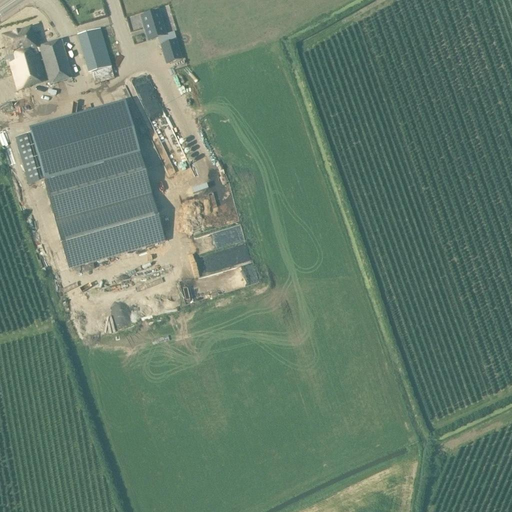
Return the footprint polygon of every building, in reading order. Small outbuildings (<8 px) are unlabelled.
[(159,12),(140,18),(147,42),(158,38),(166,64),(181,60),(173,33),(166,36),(159,12)] [(111,68),(100,30),(77,36),(89,74),(111,68)] [(3,38),(8,57),(7,57),(15,86),(18,85),(20,91),(42,85),(40,79),(44,78),(30,31),(3,38)] [(61,41),(39,47),(50,86),(72,79),(61,41)] [(178,78),(175,80),(180,90),(184,89),(178,78)] [(177,140),(155,86),(137,87),(135,87),(129,90),(129,96),(126,98),(131,110),(138,110),(151,140),(177,140)] [(29,129),(44,184),(49,198),(107,182),(88,112),(29,129)] [(55,220),(64,251),(69,271),(165,243),(151,193),(55,220)] [(216,258),(211,234),(195,237),(200,265),(207,270),(223,267),(224,267),(228,262),(231,264),(237,263),(245,252),(247,261),(250,261),(243,225),(236,226),(237,232),(235,235),(241,239),(235,241),(233,244),(238,248),(243,247),(247,250),(234,252),(234,253),(226,255),(219,264),(218,260),(216,258)] [(147,274),(160,269),(159,265),(145,269),(147,274)]
